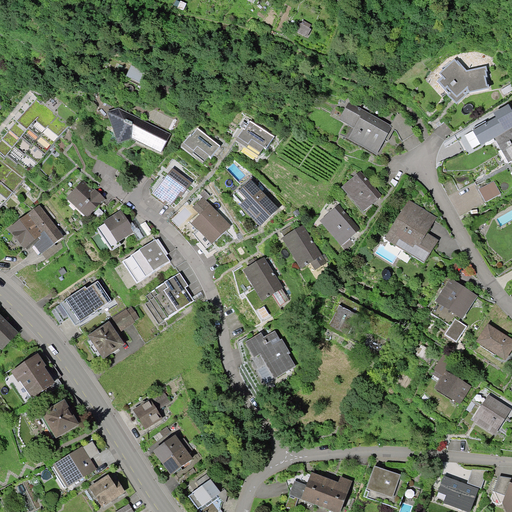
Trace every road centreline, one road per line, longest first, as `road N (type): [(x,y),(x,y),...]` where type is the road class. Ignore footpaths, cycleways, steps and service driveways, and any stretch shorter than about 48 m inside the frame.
road 1 (residential): [(283,459),(229,354),(217,295),(194,251),(127,195)]
road 2 (secondary): [(0,286),(74,367),(169,511)]
road 3 (residential): [(511,461),(283,459)]
road 4 (residential): [(511,313),(420,167)]
